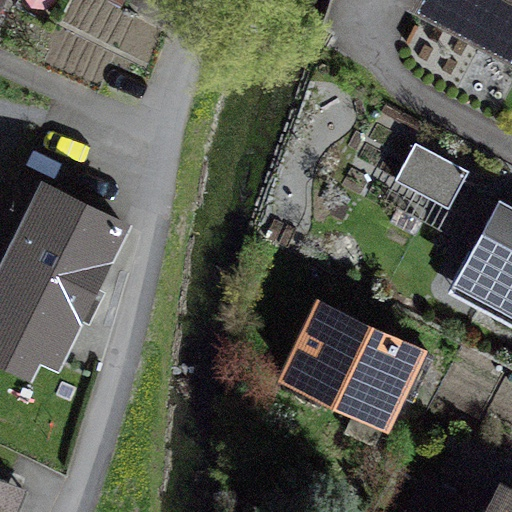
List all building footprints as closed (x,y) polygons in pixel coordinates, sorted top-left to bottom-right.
[(0,0),(0,15),(8,0),(0,0)] [(511,0),(415,0),(408,14),(511,68),(511,0)] [(469,173),(416,145),(394,183),(448,211),(469,173)] [(0,276),(0,343),(59,372),(130,227),(46,186),(0,276)] [(511,210),(500,204),(455,289),(511,320),(511,210)] [(388,437),(429,356),(320,301),(278,386),(388,437)] [(0,511),(20,511),(28,494),(0,481),(0,511)] [(511,511),(511,491),(500,485),(485,511),(511,511)]
